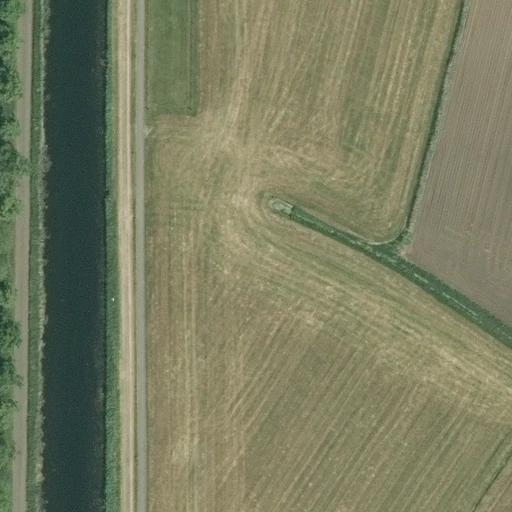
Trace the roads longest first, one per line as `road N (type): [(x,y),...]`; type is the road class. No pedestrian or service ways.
road 1 (unclassified): [(17,511),(25,0)]
road 2 (track): [(117,511),(123,0)]
